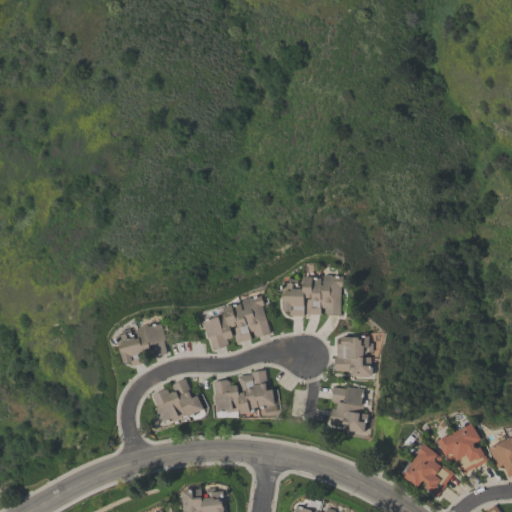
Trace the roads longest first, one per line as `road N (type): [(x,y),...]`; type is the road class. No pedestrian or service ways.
road 1 (tertiary): [(409,511),(340,474),(268,452),(135,464),(29,511)]
road 2 (residential): [(308,350),(177,365),(153,376),(132,412),(135,464)]
